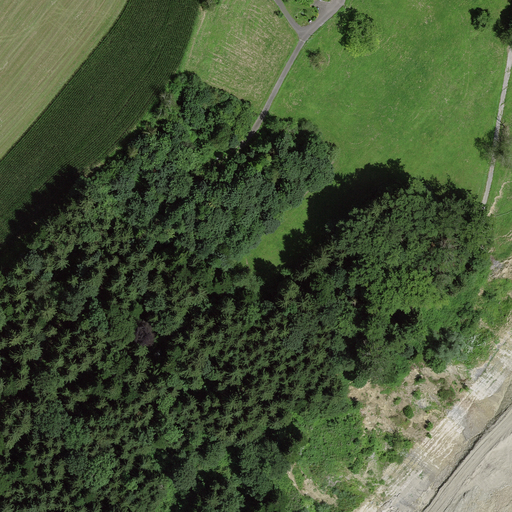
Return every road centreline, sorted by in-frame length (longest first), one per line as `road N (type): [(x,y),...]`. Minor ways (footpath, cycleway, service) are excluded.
road 1 (track): [(341,0),(304,37),(260,117),(148,226),(0,417)]
road 2 (track): [(511,44),(481,224),(483,248),(511,260)]
